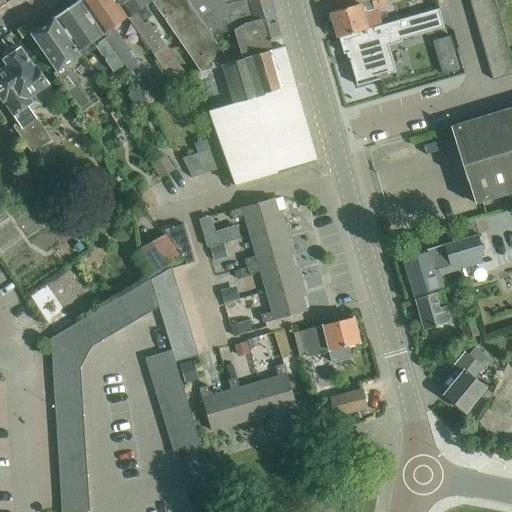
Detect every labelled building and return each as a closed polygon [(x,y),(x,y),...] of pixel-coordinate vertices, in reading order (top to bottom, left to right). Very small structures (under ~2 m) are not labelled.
[(0,0),(0,8),(10,2),(8,0),(0,0)] [(125,65),(125,64),(104,35),(82,0),(55,19),(81,56),(82,55),(80,52),(96,41),(99,45),(96,47),(114,73),(125,65)] [(115,0),(82,0),(104,35),(106,38),(125,64),(125,65),(130,72),(138,67),(132,59),(124,47),(114,32),(113,33),(111,30),(128,18),(115,0)] [(136,13),(152,1),(151,0),(115,0),(128,18),(172,81),(188,75),(149,20),(144,24),(136,13)] [(201,73),(223,66),(230,63),(216,43),(186,0),(151,0),(152,1),(201,73)] [(186,0),(216,43),(247,25),(276,16),(270,0),(186,0)] [(329,14),(336,38),(368,29),(364,16),(375,12),(375,11),(387,7),(384,0),(334,0),(338,12),(329,14)] [(511,74),(511,60),(494,0),(469,0),(493,80),(511,74)] [(368,29),(339,37),(344,55),(348,53),(349,53),(351,61),(349,61),(357,86),(379,80),(379,79),(377,79),(376,76),(387,72),(392,71),(386,47),(385,45),(444,28),(439,9),(368,29)] [(247,25),(216,43),(230,63),(283,47),(282,43),(281,39),(278,27),(275,17),(247,25)] [(66,67),(81,56),(55,19),(31,35),(60,77),(58,79),(80,112),(92,104),(66,67)] [(450,35),(432,40),(442,74),(460,69),(450,35)] [(54,94),(48,85),(35,66),(34,66),(22,48),(20,49),(19,48),(13,47),(4,52),(4,59),(5,60),(3,61),(7,66),(0,70),(0,98),(4,104),(5,103),(14,117),(14,116),(19,123),(14,126),(33,154),(52,141),(31,110),(54,94)] [(209,111),(221,145),(229,167),(236,188),(317,161),(284,47),(283,47),(230,63),(223,66),(234,104),(209,111)] [(511,109),(452,128),(475,205),(511,193),(511,109)] [(193,178),(229,167),(221,145),(182,159),(193,178)] [(245,217),(251,236),(285,226),(282,212),(278,213),(274,198),(231,211),(233,220),(245,217)] [(195,262),(185,224),(165,229),(185,261),(186,264),(195,262)] [(245,259),(247,267),(290,255),(287,241),(290,240),(285,226),(251,236),(256,256),(245,259)] [(143,249),(157,273),(180,259),(166,236),(143,249)] [(444,286),(439,270),(484,257),(478,236),(428,251),(402,259),(413,296),(414,295),(415,300),(435,294),(434,289),(444,286)] [(261,272),(267,292),(302,283),(297,268),(294,269),(290,255),(247,267),(249,276),(261,272)] [(151,280),(154,291),(177,284),(172,268),(151,280)] [(511,285),(511,269),(502,271),(505,287),(511,285)] [(158,303),(154,291),(151,280),(51,339),(61,511),(88,511),(90,511),(81,368),(92,347),(159,308),(158,303)] [(302,283),(267,292),(272,312),(261,315),(264,324),(307,312),(303,297),(306,297),(302,283)] [(177,284),(154,291),(158,303),(181,296),(177,284)] [(435,294),(415,300),(414,300),(423,330),(450,322),(441,292),(435,294)] [(181,296),(158,303),(161,315),(184,308),(181,296)] [(184,308),(161,315),(169,339),(192,332),(184,308)] [(220,364),(221,345),(228,345),(230,310),(209,308),(207,334),(213,334),(211,363),(220,364)] [(480,334),(475,316),(462,320),(470,347),(482,343),(479,335),(480,334)] [(308,356),(320,353),(330,351),(333,363),(346,359),(349,355),(347,346),(360,343),(354,318),(302,331),(308,356)] [(192,332),(169,339),(176,363),(199,356),(192,332)] [(266,335),(252,335),(253,354),(267,354),(266,335)] [(475,347),(469,355),(466,353),(453,370),(461,376),(445,396),(465,412),(485,387),(474,379),(488,362),(486,361),(489,358),(475,347)] [(206,462),(176,363),(172,350),(145,359),(186,494),(213,486),(206,462)] [(278,376),(259,382),(268,415),(297,406),(284,364),(275,366),(278,376)] [(231,390),(230,390),(240,423),(268,415),(259,382),(240,387),(237,378),(228,380),(231,390)] [(240,423),(230,390),(211,395),(208,386),(199,388),(211,431),(240,423)] [(363,390),(329,398),(334,418),(367,409),(363,390)]
